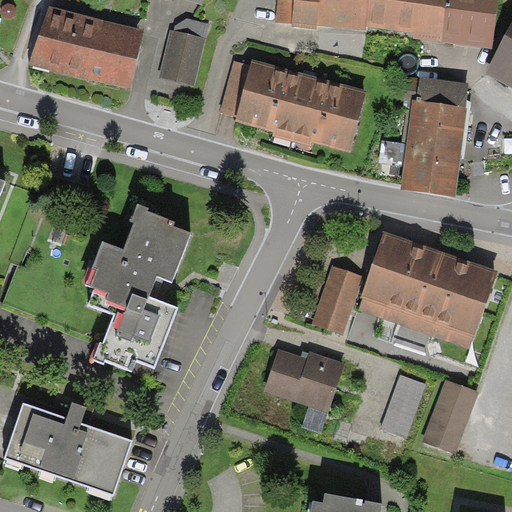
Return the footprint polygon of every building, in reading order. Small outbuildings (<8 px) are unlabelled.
[(413,40),(494,50),(499,0),(279,0),(277,23),(292,25),(292,29),(318,32),(319,28),(368,34),(368,31),(414,36),(413,40)] [(143,33),(48,10),(34,69),(129,92),(143,33)] [(174,31),(171,30),(160,80),(194,88),(209,25),(188,20),(175,27),(174,31)] [(511,88),(511,26),(486,75),(511,88)] [(365,98),(234,64),(219,120),(350,154),(365,98)] [(454,197),(469,88),(406,79),(403,98),(416,99),(403,190),(454,197)] [(168,220),(134,208),(118,254),(97,247),(83,289),(91,292),(86,309),(110,318),(94,364),(124,375),(128,365),(151,373),(172,311),(146,302),(154,279),(168,284),(185,235),(165,228),(168,220)] [(493,273),(383,235),(357,310),(467,349),(493,273)] [(359,278),(329,268),(311,326),(341,335),(359,278)] [(307,360),(278,351),(265,394),(328,414),(343,365),(309,354),(307,360)] [(425,386),(401,377),(383,432),(407,440),(425,386)] [(477,394),(443,382),(421,444),(456,456),(477,394)] [(19,408),(0,460),(108,498),(127,444),(77,427),(83,411),(69,406),(62,423),(19,408)] [(377,511),(379,507),(323,498),(322,506),(310,504),(308,511),(377,511)]
